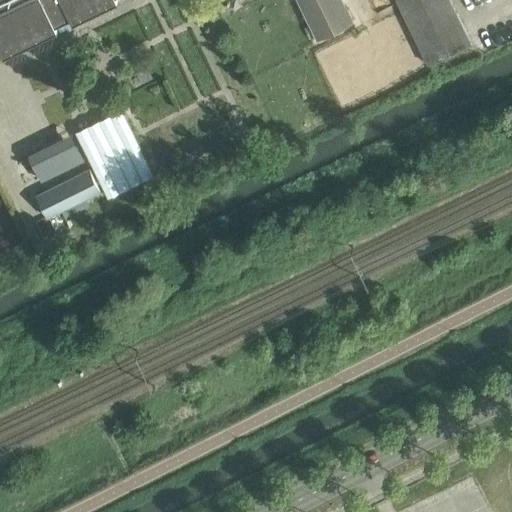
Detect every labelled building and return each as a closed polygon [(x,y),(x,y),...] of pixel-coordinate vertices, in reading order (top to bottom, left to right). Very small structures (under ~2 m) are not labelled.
[(0,0),(0,52),(0,53),(3,57),(56,31),(54,26),(69,19),(72,24),(117,2),(116,0),(0,0)] [(318,37),(350,21),(339,0),(302,0),(300,1),(318,37)] [(450,0),(397,0),(428,63),(471,42),(450,0)] [(76,131),(108,197),(154,175),(121,109),(76,131)] [(70,133),(27,153),(39,179),(83,158),(70,133)] [(90,168),(36,195),(47,216),(62,209),(86,197),(100,190),(90,168)] [(30,255),(18,236),(0,246),(0,247),(11,267),(30,255)]
